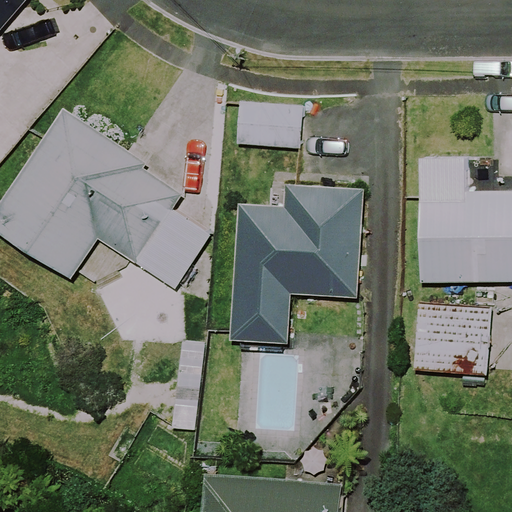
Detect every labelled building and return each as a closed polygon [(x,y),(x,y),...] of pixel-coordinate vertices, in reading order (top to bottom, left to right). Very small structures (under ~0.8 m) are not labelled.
[(0,0),(0,19),(17,0),(0,0)] [(301,109),(238,104),(234,145),(297,150),(301,109)] [(177,187),(65,113),(0,211),(0,231),(72,279),(98,240),(174,290),(211,234),(166,204),(177,187)] [(511,194),(491,194),(491,161),(418,161),(418,283),(511,282),(511,194)] [(361,188),(289,185),(288,208),(238,206),(232,341),(288,343),(290,294),(356,297),(361,188)] [(490,307),(418,303),(414,371),(487,374),(490,307)] [(197,392),(203,345),(180,342),(174,389),(197,392)] [(192,447),(196,402),(171,399),(166,444),(192,447)] [(337,511),(339,485),(203,475),(200,511),(337,511)]
